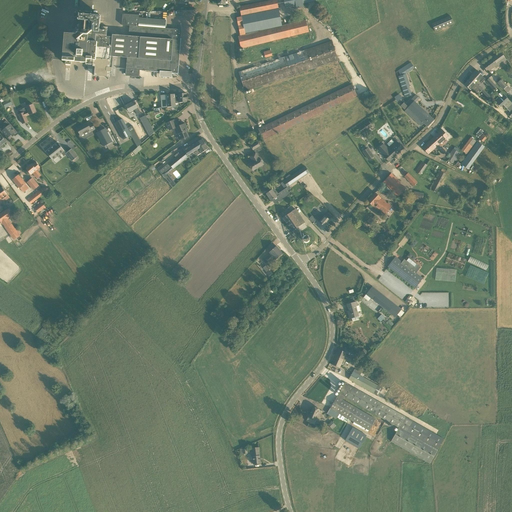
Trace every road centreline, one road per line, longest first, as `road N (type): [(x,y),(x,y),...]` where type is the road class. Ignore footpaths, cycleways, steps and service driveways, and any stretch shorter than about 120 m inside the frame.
road 1 (unclassified): [(299,263),(439,123),(478,62),(511,41)]
road 2 (tertiary): [(291,511),(280,425),(332,335),(326,307),(299,263)]
road 3 (unclassified): [(0,169),(84,106),(131,91),(195,85)]
road 4 (tertiary): [(299,263),(207,133),(195,85)]
